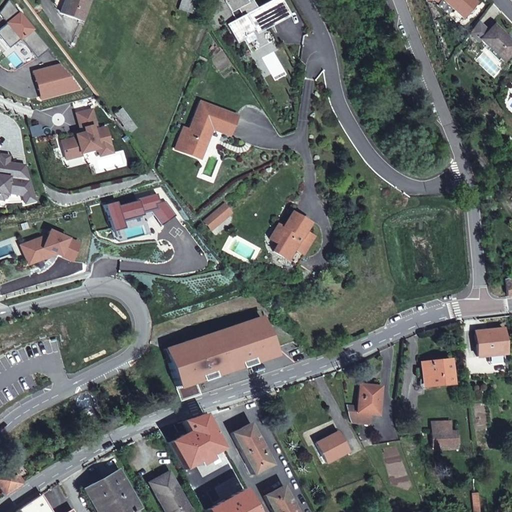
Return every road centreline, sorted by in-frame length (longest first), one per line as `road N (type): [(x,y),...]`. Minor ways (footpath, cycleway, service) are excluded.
road 1 (secondary): [(480,306),(429,316),(130,431),(0,511)]
road 2 (residential): [(0,311),(101,284),(137,301),(143,319),(131,357),(31,411),(0,439)]
road 3 (unclassified): [(303,0),(327,42),(348,120),(388,174),(415,189),(467,177)]
road 4 (unknown): [(330,54),(305,152),(319,220),(311,258)]
road 5 (residential): [(467,177),(401,0)]
road 6 (residential): [(480,306),(467,177)]
